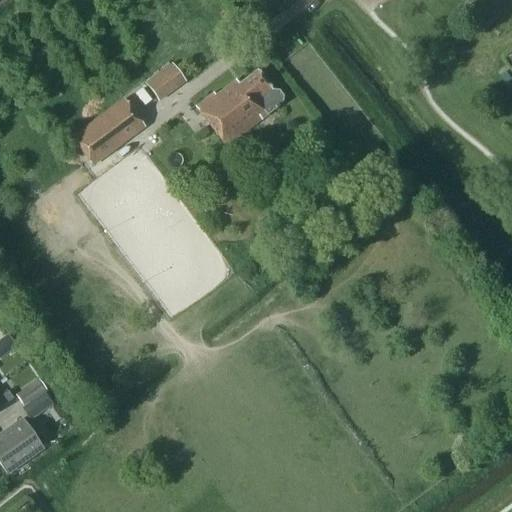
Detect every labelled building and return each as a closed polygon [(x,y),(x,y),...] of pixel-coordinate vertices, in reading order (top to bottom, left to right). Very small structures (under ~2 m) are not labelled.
[(181,60),(152,78),(164,99),(194,81),(181,60)] [(226,147),(238,137),(282,104),(283,96),(279,91),(271,90),(257,71),(239,85),(236,80),(215,96),(213,93),(196,107),(226,147)] [(71,139),(93,168),(145,128),(123,98),(71,139)] [(0,359),(16,348),(8,335),(0,340),(0,359)] [(16,394),(23,406),(47,390),(39,379),(16,394)] [(0,407),(13,399),(8,391),(0,396),(0,407)] [(54,402),(47,392),(22,409),(29,420),(54,402)] [(48,412),(55,422),(66,414),(59,404),(48,412)] [(41,449),(21,421),(0,436),(0,462),(7,472),(41,449)]
